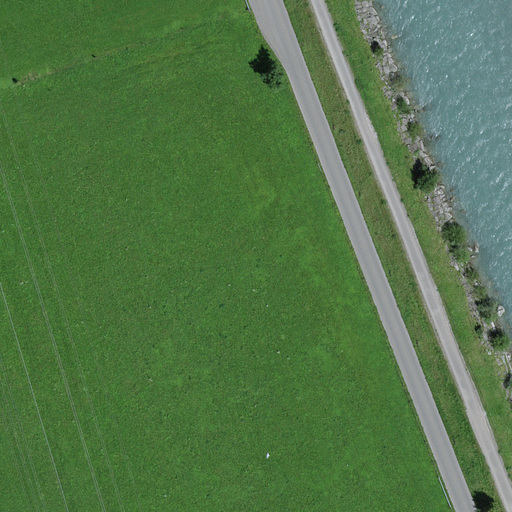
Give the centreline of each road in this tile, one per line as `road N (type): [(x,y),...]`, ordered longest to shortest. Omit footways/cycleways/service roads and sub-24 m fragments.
road 1 (unclassified): [(468,511),(272,0)]
road 2 (track): [(511,498),(318,0)]
